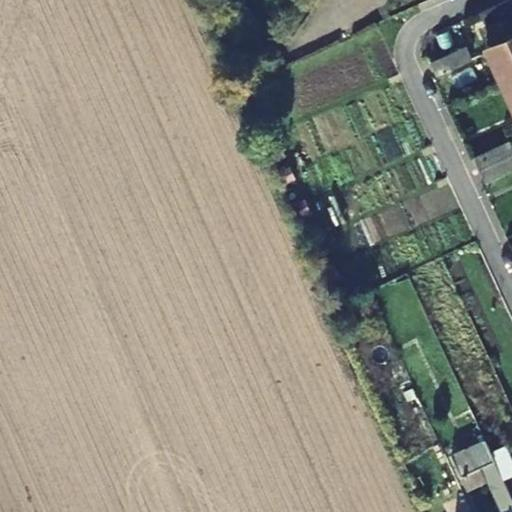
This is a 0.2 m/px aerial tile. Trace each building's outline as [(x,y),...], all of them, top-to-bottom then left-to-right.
[(511,45),(511,0),(498,0),(492,3),(511,45)] [(499,79),(511,73),(511,45),(492,3),(477,10),(489,39),(482,42),(499,79)] [(462,44),(425,60),(432,74),(467,58),(462,44)] [(511,73),(499,79),(511,106),(511,73)] [(485,92),(467,100),(469,107),(488,99),(485,92)] [(506,141),(471,156),(476,167),(511,151),(506,141)] [(511,154),(511,151),(476,167),(480,177),(511,163),(511,154)] [(424,157),(408,163),(416,185),(432,179),(424,157)] [(499,468),(484,436),(471,442),(503,511),(511,511),(511,496),(510,492),(505,479),(499,468)] [(505,479),(511,476),(511,471),(509,464),(499,468),(505,479)] [(459,511),(470,508),(460,483),(451,488),(453,496),(449,498),(455,511),(459,511)]
